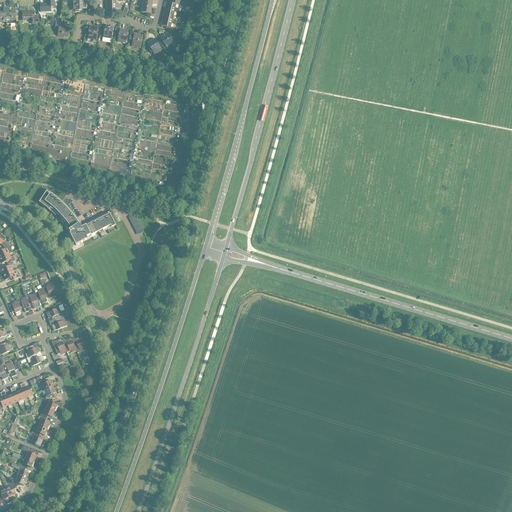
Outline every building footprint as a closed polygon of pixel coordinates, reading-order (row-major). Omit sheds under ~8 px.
[(40,4),(40,11),(51,11),(51,8),(54,7),(54,0),(46,0),(47,1),(44,3),(40,4)] [(73,4),(73,10),(75,10),(75,11),(76,12),(78,12),(79,11),(79,10),(82,10),(82,9),(86,9),(86,2),(77,2),(77,0),(70,0),(70,4),(73,4)] [(170,3),(171,2),(167,1),(165,8),(179,11),(179,9),(175,8),(176,4),(170,3)] [(9,7),(6,7),(6,14),(6,22),(16,21),(15,17),(18,17),(18,11),(9,12),(9,7)] [(34,11),(22,12),(22,20),(32,20),(32,24),(39,23),(39,16),(34,16),(34,11)] [(162,19),(176,22),(176,20),(172,19),(173,16),(164,13),(162,19)] [(161,25),(170,27),(171,24),(175,24),(176,22),(162,19),(161,25)] [(62,27),(63,24),(56,23),(55,28),(59,29),(57,36),(63,38),(64,36),(68,37),(69,29),(62,27)] [(114,26),(105,24),(103,37),(111,39),(114,26)] [(98,27),(89,25),(87,38),(96,40),(98,27)] [(128,30),(120,28),(117,41),(126,43),(128,30)] [(142,35),(134,33),(131,46),(140,48),(142,35)] [(167,33),(159,37),(167,49),(174,44),(167,33)] [(154,54),(161,50),(154,38),(147,43),(154,54)] [(50,208),(54,211),(60,217),(65,223),(63,224),(68,231),(70,234),(76,245),(92,237),(91,235),(110,225),(111,227),(116,225),(110,213),(82,228),(79,224),(74,216),(68,209),(61,203),(54,197),(46,191),(40,200),(44,203),(43,205),(46,207),(49,210),(50,208)] [(0,244),(1,244),(3,246),(8,243),(5,240),(5,239),(1,235),(0,235),(0,244)] [(0,251),(0,257),(9,254),(12,253),(8,243),(3,246),(4,249),(0,251)] [(13,261),(15,260),(13,256),(10,257),(9,254),(0,257),(0,258),(2,263),(9,260),(10,263),(13,261)] [(10,263),(7,264),(8,266),(1,269),(4,274),(13,271),(11,267),(15,266),(13,261),(10,263)] [(13,271),(4,274),(6,280),(13,277),(14,279),(19,277),(17,272),(14,274),(13,271)] [(55,292),(51,283),(47,284),(48,286),(43,288),(46,295),(48,294),(50,298),(55,296),(54,293),(55,292)] [(39,291),(35,293),(38,300),(40,299),(42,304),(47,302),(46,298),(47,298),(46,295),(43,288),(39,290),(39,291)] [(31,297),(27,299),(29,306),(32,305),(34,309),(39,307),(38,303),(39,303),(38,300),(35,293),(31,295),(31,297)] [(29,306),(27,299),(26,297),(22,298),(22,300),(18,302),(21,309),(23,308),(25,312),(30,310),(29,307),(30,307),(29,306)] [(21,309),(18,302),(17,300),(13,302),(14,304),(9,306),(12,313),(15,312),(16,316),(21,314),(20,310),(21,310),(21,309)] [(49,323),(64,317),(61,311),(64,310),(62,304),(58,306),(59,307),(46,313),(48,318),(47,319),(49,323)] [(66,322),(64,317),(49,323),(50,326),(51,325),(54,331),(57,329),(57,330),(67,326),(65,322),(66,322)] [(72,341),(74,344),(76,351),(77,353),(86,350),(82,340),(80,337),(75,339),(74,338),(71,339),(72,341)] [(76,351),(74,344),(72,341),(71,339),(71,338),(65,340),(64,339),(61,340),(62,342),(63,342),(67,352),(67,353),(70,351),(70,353),(76,351)] [(62,342),(61,340),(61,339),(55,341),(55,340),(51,341),(53,345),(57,355),(60,353),(61,354),(67,352),(63,342),(62,342)] [(13,349),(10,341),(0,344),(0,349),(0,350),(0,354),(0,355),(10,351),(9,350),(13,349)] [(29,357),(36,354),(37,354),(37,353),(40,351),(38,346),(39,346),(38,342),(32,344),(33,345),(26,348),(28,353),(26,354),(28,358),(29,357)] [(36,354),(29,357),(28,358),(31,367),(41,363),(41,362),(44,360),(42,355),(38,357),(36,354)] [(5,365),(9,374),(10,374),(12,377),(17,375),(15,371),(20,368),(18,363),(13,365),(11,362),(5,364),(5,365)] [(0,376),(1,376),(2,380),(8,378),(6,375),(9,374),(5,365),(3,366),(2,365),(0,365),(0,376)] [(45,390),(53,387),(50,381),(48,382),(47,379),(39,382),(41,388),(43,387),(45,390)] [(30,387),(25,389),(28,397),(33,395),(30,387)] [(55,393),(53,387),(45,390),(47,396),(46,396),(46,399),(52,398),(55,398),(53,393),(55,393)] [(25,389),(20,391),(23,399),(28,397),(25,389)] [(20,391),(15,393),(18,401),(23,399),(20,391)] [(15,393),(10,395),(13,403),(18,401),(15,393)] [(10,395),(5,398),(8,406),(13,403),(10,395)] [(52,403),(52,398),(46,399),(46,401),(49,402),(46,408),(55,411),(57,405),(52,403)] [(52,417),(55,411),(46,408),(44,414),(42,413),(40,417),(46,419),(47,415),(52,417)] [(45,422),(46,419),(40,417),(39,420),(41,421),(39,426),(47,429),(49,423),(45,422)] [(44,435),(47,429),(39,426),(37,431),(35,430),(33,434),(39,436),(40,434),(44,435)] [(39,436),(33,434),(32,433),(31,436),(34,437),(32,442),(29,441),(28,444),(34,446),(35,445),(40,447),(42,440),(38,439),(39,436)] [(23,457),(26,458),(34,461),(36,455),(37,456),(39,452),(23,445),(21,450),(25,451),(23,457)] [(21,463),(20,466),(25,469),(27,465),(31,467),(34,461),(26,458),(23,464),(21,463)] [(18,476),(26,480),(29,474),(28,474),(30,470),(25,469),(20,466),(16,476),(18,476)] [(24,486),(26,480),(18,476),(16,482),(13,481),(12,482),(16,487),(19,484),(24,486)] [(13,490),(16,487),(12,482),(10,484),(11,486),(6,488),(9,497),(15,494),(13,490)] [(9,497),(6,488),(0,490),(0,494),(1,495),(3,499),(9,497)]
